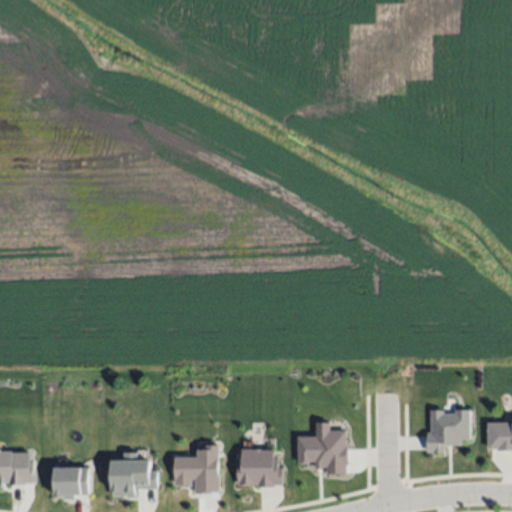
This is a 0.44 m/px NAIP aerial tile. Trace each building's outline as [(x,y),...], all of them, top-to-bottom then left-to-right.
[(472,440),(472,412),(444,412),(444,411),(429,411),(429,454),(445,454),(445,446),(463,446),(463,440),(472,440)] [(511,422),(488,423),(488,451),(511,450),(511,422)] [(298,438),(299,465),(316,465),(316,469),(327,469),(327,475),(348,475),(348,431),(331,431),(330,423),(317,423),(317,438),(298,438)] [(176,488),(195,487),(195,494),(220,494),(220,447),(198,448),(198,458),(175,458),(176,488)] [(0,485),(33,485),(33,453),(2,453),(2,450),(0,450),(0,485)] [(238,487),(284,487),(284,468),(277,468),(277,451),(242,451),(242,461),(238,461),(238,487)] [(152,461),(138,461),(138,453),(125,453),(125,462),(112,462),(112,497),(136,497),(136,490),(158,490),(159,472),(152,472),(152,461)] [(90,497),(89,468),(55,469),(55,498),(90,497)]
